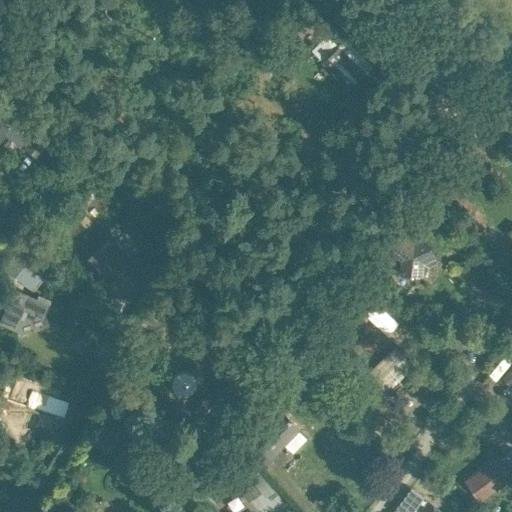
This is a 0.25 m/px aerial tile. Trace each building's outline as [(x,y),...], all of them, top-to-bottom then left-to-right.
[(328,33),(312,49),(323,60),(321,61),(348,89),(367,71),(340,43),(339,44),(328,33)] [(341,101),(354,115),(366,103),(353,89),(341,101)] [(19,114),(12,123),(0,113),(0,137),(4,133),(20,145),(27,135),(34,126),(19,114)] [(37,157),(57,132),(43,122),(24,147),(37,157)] [(402,260),(400,274),(423,276),(430,282),(445,261),(437,255),(428,235),(414,241),(404,233),(402,235),(394,229),(382,245),(390,251),(402,260)] [(82,255),(104,278),(127,255),(105,233),(82,255)] [(13,289),(0,318),(0,321),(12,327),(43,314),(49,301),(36,296),(35,299),(13,289)] [(366,384),(383,366),(384,365),(360,343),(342,362),(366,384)] [(511,367),(503,376),(511,386),(511,385),(511,367)] [(223,401),(209,391),(195,409),(208,419),(223,401)] [(255,439),(273,456),(301,427),(283,410),(255,439)] [(0,428),(4,453),(20,450),(15,418),(0,420),(0,428)] [(128,446),(121,458),(133,464),(139,453),(128,446)] [(465,477),(482,500),(511,477),(511,448),(502,456),(499,452),(465,477)] [(243,462),(229,472),(236,483),(251,474),(243,462)] [(207,490),(206,491),(216,502),(232,488),(221,476),(207,489),(207,490)] [(411,511),(399,503),(394,511),(395,511),(411,511)]
